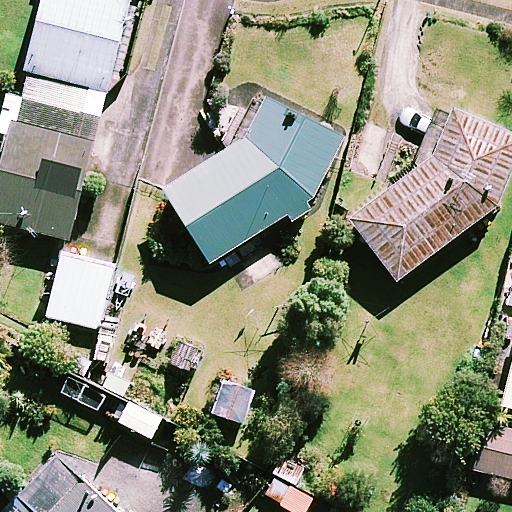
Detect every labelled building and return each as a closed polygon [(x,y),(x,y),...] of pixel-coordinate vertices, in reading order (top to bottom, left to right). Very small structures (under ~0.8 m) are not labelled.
[(46,0),(1,181),(0,181),(0,230),(71,248),(133,0),(46,0)] [(344,151),(270,111),(253,142),(235,159),(166,205),(212,274),(286,226),(294,230),(305,223),(344,151)] [(511,183),(511,148),(445,117),(429,169),(350,229),(397,291),(496,218),(511,183)] [(112,271),(61,258),(45,322),(96,335),(112,271)] [(511,379),(502,416),(511,418),(511,379)] [(254,396),(225,387),(214,422),(244,431),(254,396)] [(169,420),(131,406),(120,434),(158,448),(169,420)] [(511,440),(488,435),(479,479),(511,485),(511,440)] [(106,511),(60,466),(22,504),(30,511),(106,511)] [(285,484),(269,504),(278,511),(315,511),(317,510),(285,484)]
